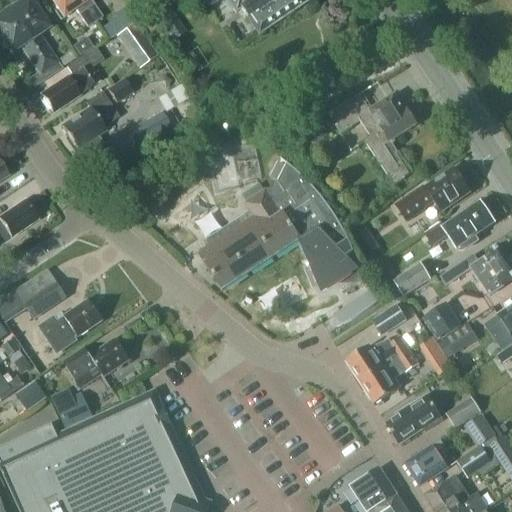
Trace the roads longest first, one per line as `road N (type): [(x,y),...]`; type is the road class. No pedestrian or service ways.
road 1 (residential): [(89,212),(259,355),(307,369),(339,390),(419,511)]
road 2 (tertiary): [(511,187),(389,0)]
road 3 (residential): [(89,212),(0,87)]
